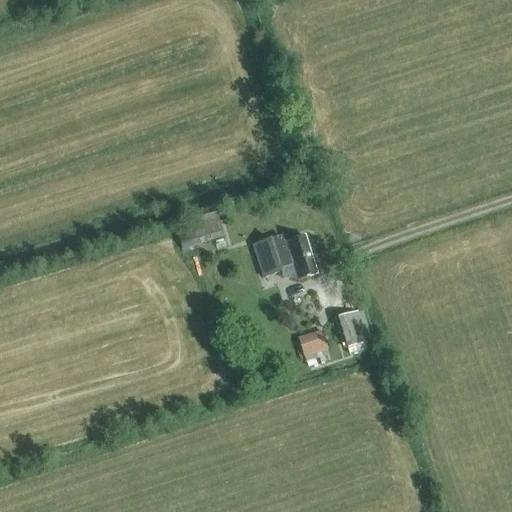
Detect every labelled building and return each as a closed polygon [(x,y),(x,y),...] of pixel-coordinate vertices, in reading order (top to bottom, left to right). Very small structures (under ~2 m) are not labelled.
[(182,251),(193,247),(224,237),(219,221),(201,227),(177,236),(182,250),(182,251)] [(297,281),(317,275),(305,237),(284,244),(282,237),(254,246),(264,278),(282,272),(281,271),(292,267),(297,281)] [(223,240),(214,243),(217,250),(225,247),(223,240)] [(350,350),(369,345),(361,314),(342,319),(350,350)] [(330,361),(322,332),(298,339),(300,346),(296,347),(298,355),(303,354),(305,363),(306,363),(308,368),(317,366),(315,360),(319,359),(320,364),(330,361)]
